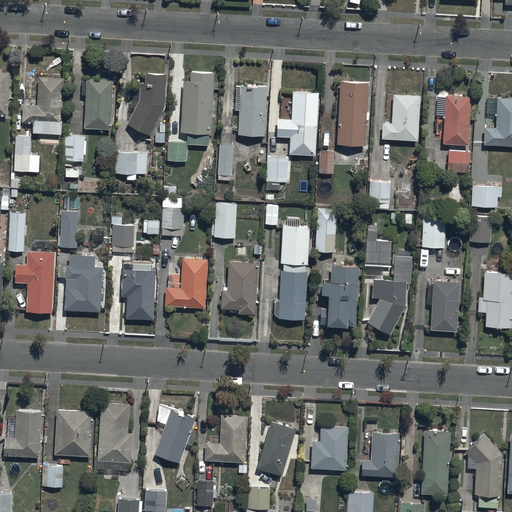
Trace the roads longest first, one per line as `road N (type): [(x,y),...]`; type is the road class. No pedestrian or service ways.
road 1 (residential): [(0,18),(511,46)]
road 2 (residential): [(0,353),(511,381)]
